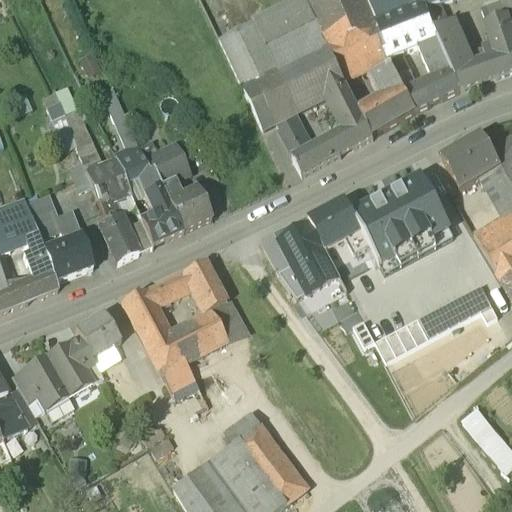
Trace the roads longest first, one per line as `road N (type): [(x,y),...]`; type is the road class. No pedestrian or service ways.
road 1 (residential): [(0,335),(166,268),(511,102)]
road 2 (track): [(237,233),(266,286),(390,453)]
road 3 (track): [(511,354),(390,453)]
